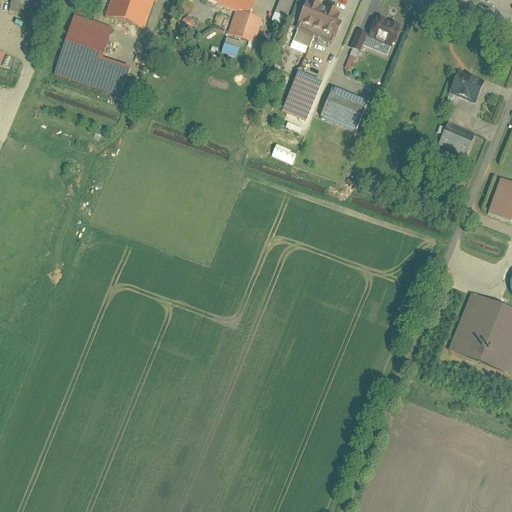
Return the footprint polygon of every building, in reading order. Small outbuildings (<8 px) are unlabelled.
[(9,0),(9,9),(24,9),(24,0),(9,0)] [(110,0),(104,18),(144,31),(155,0),(110,0)] [(256,0),(200,0),(251,16),(256,0)] [(278,0),(272,24),(284,27),(292,0),(278,0)] [(340,14),(307,2),(292,41),(310,48),(314,39),(328,44),(340,14)] [(189,16),(192,9),(181,5),(179,12),(189,16)] [(262,23),(235,14),(228,35),(255,44),(262,23)] [(112,28),(73,16),(53,76),(121,98),(130,69),(102,60),(112,28)] [(189,31),(195,25),(187,17),(181,22),(189,31)] [(399,29),(376,20),(368,39),(392,48),(399,29)] [(366,35),(358,32),(350,50),(359,53),(366,35)] [(235,60),(240,44),(224,39),(219,55),(235,60)] [(485,82),(458,72),(449,95),(476,105),(485,82)] [(321,84),(297,74),(281,113),(305,123),(321,84)] [(368,105),(332,90),(320,118),(357,133),(368,105)] [(475,135),(448,124),(439,146),(466,156),(475,135)] [(270,160),(292,165),(295,153),(273,148),(270,160)] [(484,213),(511,222),(511,178),(498,174),(484,213)] [(451,357),(509,377),(511,369),(511,309),(472,296),(451,357)]
